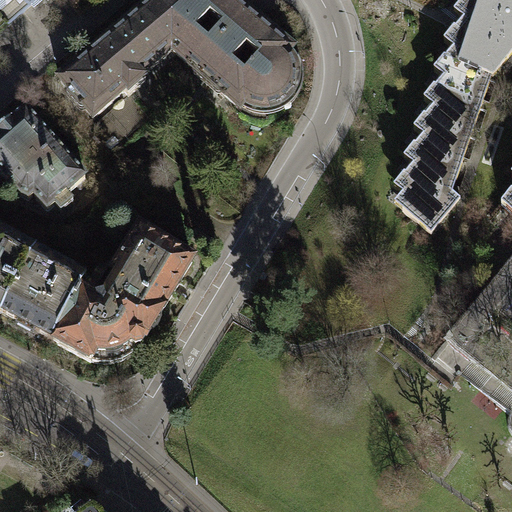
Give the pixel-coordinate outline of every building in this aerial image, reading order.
[(0,0),(0,11),(12,0),(17,0),(21,3),(24,0),(36,0),(41,5),(46,0),(0,0)] [(150,0),(137,12),(171,51),(241,109),(244,105),(260,109),(279,107),(291,97),(298,84),(296,65),(288,52),(292,47),(235,0),(150,0)] [(511,0),(462,0),(454,12),(461,19),(444,41),(457,52),(454,61),(443,58),(434,71),(447,82),(444,90),(433,88),(423,100),(436,111),(434,119),(424,117),(414,129),(426,140),(424,148),(414,146),(404,159),(417,168),(414,177),(404,175),(394,188),(407,198),(403,211),(431,234),(460,198),(453,192),(492,77),(511,51),(511,0)] [(171,51),(137,12),(58,80),(93,119),(124,92),(128,97),(146,81),(142,76),(171,51)] [(85,180),(26,110),(0,132),(0,173),(21,198),(29,200),(34,196),(47,212),(85,180)] [(511,176),(511,177),(511,193),(511,194),(502,205),(511,214),(511,176)] [(83,285),(52,342),(90,363),(101,364),(112,364),(122,361),(131,356),(141,347),(192,262),(141,231),(114,274),(118,277),(103,300),(103,303),(98,304),(95,291),(83,285)] [(0,313),(1,314),(34,253),(0,234),(0,313)] [(34,253),(1,314),(52,342),(83,285),(85,281),(34,253)]
